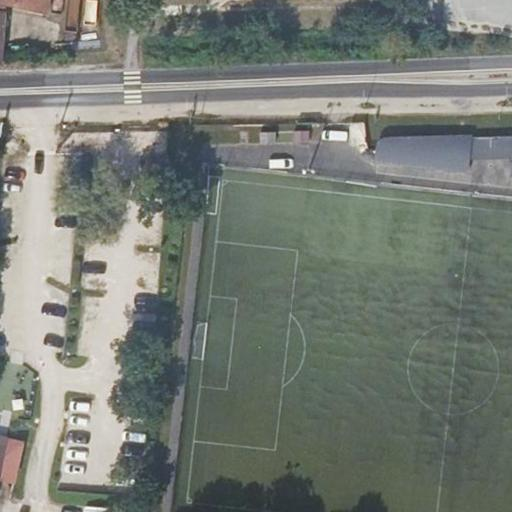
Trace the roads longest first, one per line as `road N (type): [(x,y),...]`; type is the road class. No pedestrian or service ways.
road 1 (secondary): [(0,110),(511,99)]
road 2 (secondary): [(511,66),(0,76)]
